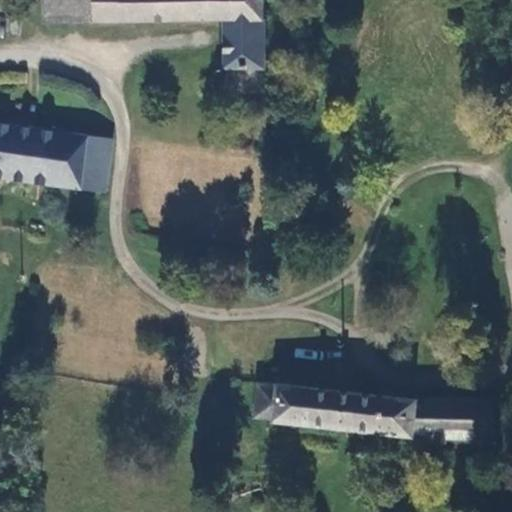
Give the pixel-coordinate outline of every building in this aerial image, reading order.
[(225,67),(263,67),(262,0),(46,0),(47,16),(225,19),(225,67)] [(89,136),(0,122),(0,175),(82,188),(82,187),(89,137),(89,136)] [(112,141),(89,137),(82,187),(105,190),(112,141)] [(257,385),(254,419),(276,421),(279,386),(257,385)] [(279,386),(276,421),(430,437),(430,441),(492,444),(493,397),(428,398),(425,407),(417,406),(417,400),(279,386)]
